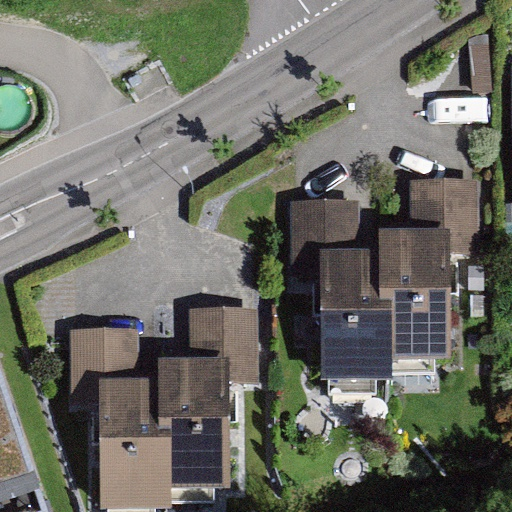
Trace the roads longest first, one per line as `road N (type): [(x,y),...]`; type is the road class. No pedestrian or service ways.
road 1 (unclassified): [(121,170),(247,104),(407,0)]
road 2 (residential): [(0,47),(44,57),(68,74),(89,99),(121,170)]
road 3 (unclassified): [(0,229),(121,170)]
